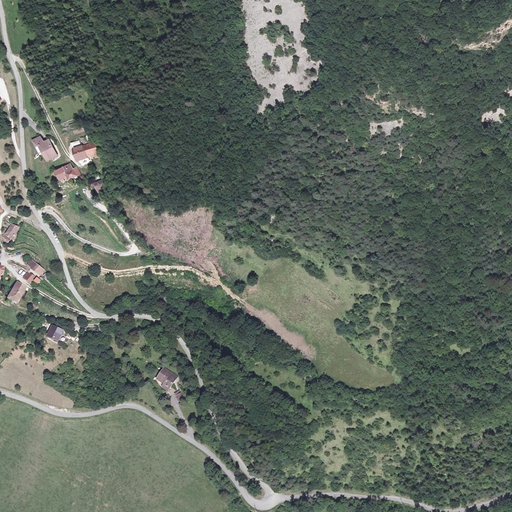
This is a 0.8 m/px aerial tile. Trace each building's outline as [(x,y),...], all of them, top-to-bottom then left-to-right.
[(42,135),(31,140),(40,156),(44,153),(49,162),(60,156),(50,137),(44,140),(42,135)] [(79,140),(71,143),(79,163),(102,153),(96,140),(82,147),(79,140)] [(70,165),(62,169),(69,184),(83,178),(78,168),(73,171),(70,165)] [(103,180),(94,184),(99,196),(108,192),(103,180)] [(18,230),(10,226),(6,236),(15,240),(18,230)] [(47,264),(37,258),(34,263),(43,269),(47,264)] [(4,269),(0,268),(0,281),(4,285),(9,286),(9,279),(4,278),(4,279),(3,278),(4,269)] [(46,276),(33,269),(30,275),(39,281),(41,278),(44,280),(46,276)] [(28,291),(17,285),(11,298),(20,304),(28,291)] [(66,330),(54,325),(48,338),(61,343),(66,330)] [(179,377),(165,370),(158,382),(164,385),(161,389),(170,394),(179,377)] [(180,389),(174,392),(180,402),(186,399),(180,389)]
